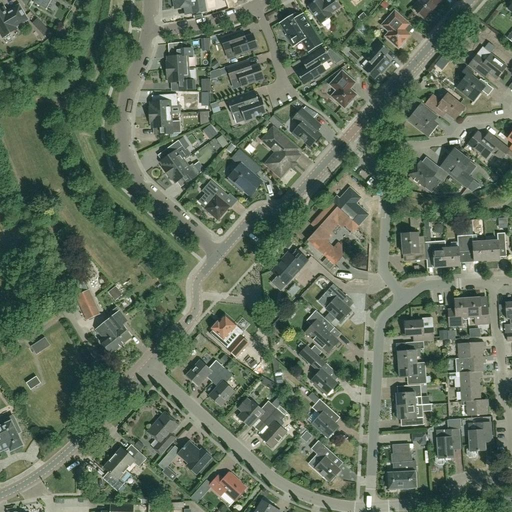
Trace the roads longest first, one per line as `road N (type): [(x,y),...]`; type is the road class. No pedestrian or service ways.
road 1 (tertiary): [(218,254),(257,211),(286,205),(471,0)]
road 2 (residential): [(369,508),(312,499),(271,479),(146,367)]
road 3 (residential): [(455,505),(454,482),(508,469),(510,418),(492,280)]
road 4 (unclassified): [(369,508),(379,336),(403,301)]
road 5 (tertiary): [(0,496),(65,455),(146,367)]
road 6 (residential): [(147,30),(121,112),(125,159),(144,190)]
road 7 (residential): [(375,172),(404,146),(446,142),(469,124),(511,115)]
road 8 (tertiary): [(146,367),(193,315),(197,280),(218,254)]
road 9 (residential): [(403,301),(383,269),(385,190),(375,172)]
